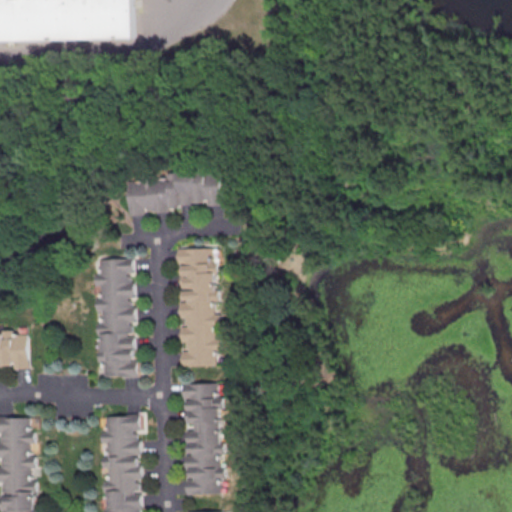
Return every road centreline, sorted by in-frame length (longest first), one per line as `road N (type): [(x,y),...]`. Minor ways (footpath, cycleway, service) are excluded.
road 1 (residential): [(169,511),(158,256),(182,234),(237,230)]
road 2 (residential): [(165,395),(0,397)]
